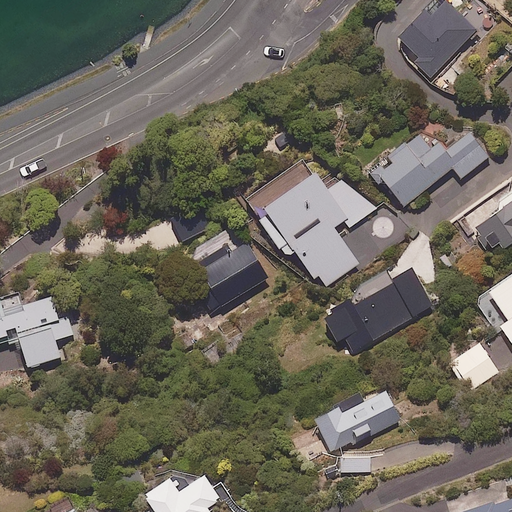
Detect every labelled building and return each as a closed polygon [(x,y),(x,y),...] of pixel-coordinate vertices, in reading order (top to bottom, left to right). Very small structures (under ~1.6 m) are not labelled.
[(415,61),(432,77),(445,89),(491,41),(448,0),(435,0),(400,37),(420,56),(415,61)] [(447,149),(429,126),(369,174),(379,185),(384,181),(405,206),(453,167),(462,178),(492,154),(472,130),(447,149)] [(331,188),(309,156),(248,197),(287,255),(296,249),(322,287),(359,263),(335,227),(345,220),(350,227),(379,208),(343,179),(331,188)] [(511,244),(511,199),(473,228),(489,250),(498,243),(503,251),(511,244)] [(230,243),(189,266),(213,310),(270,278),(250,241),(235,249),(234,249),(230,243)] [(435,307),(415,268),(392,280),(395,284),(356,304),(353,298),(332,309),(353,349),(435,307)] [(500,332),(511,348),(511,273),(485,292),(472,301),(487,324),(477,330),(485,342),(500,332)] [(0,344),(9,342),(10,343),(22,340),(29,367),(62,357),(57,339),(76,334),(70,314),(58,318),(50,292),(22,300),(20,292),(0,297),(0,344)] [(476,344),(450,365),(471,392),(497,371),(476,344)] [(316,418),(333,451),(351,442),(354,448),(406,422),(389,389),(345,411),(342,404),(316,418)] [(222,499),(208,475),(182,491),(173,477),(147,493),(157,510),(153,511),(210,511),(208,507),(222,499)] [(76,511),(69,499),(43,511),(76,511)] [(511,511),(511,499),(497,504),(496,502),(464,511),(511,511)]
